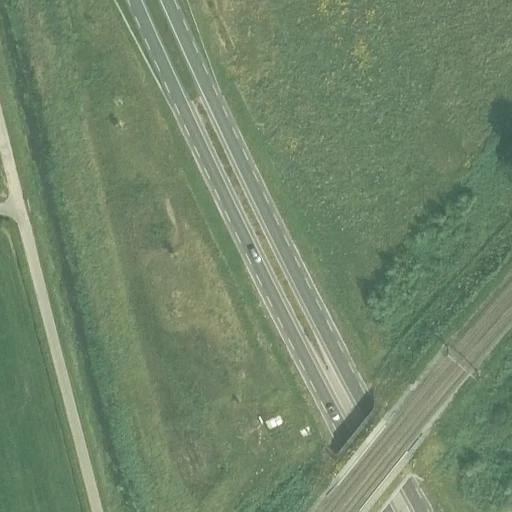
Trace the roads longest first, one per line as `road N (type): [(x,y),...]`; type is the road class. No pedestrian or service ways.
road 1 (primary): [(422,511),(165,0)]
road 2 (primary): [(132,0),(176,103),(388,511)]
road 3 (track): [(96,511),(19,204)]
